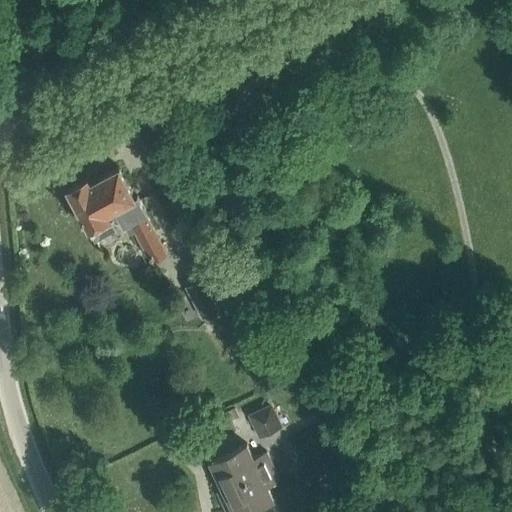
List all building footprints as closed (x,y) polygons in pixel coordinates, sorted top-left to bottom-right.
[(122,219),(129,232),(135,229),(152,260),(167,252),(119,165),(90,181),(88,177),(68,188),(88,227),(89,226),(95,238),(114,228),(112,224),(122,219)] [(189,229),(179,235),(200,273),(210,268),(189,229)] [(224,275),(207,284),(220,308),(237,299),(224,275)] [(185,285),(202,318),(220,308),(207,284),(202,276),(185,285)] [(248,413),(259,437),(283,425),(272,402),(248,413)] [(220,414),(224,422),(239,415),(235,406),(220,414)] [(217,491),(227,511),(247,511),(276,499),(269,484),(281,478),(267,449),(254,456),(247,442),(209,460),(222,488),(217,491)]
